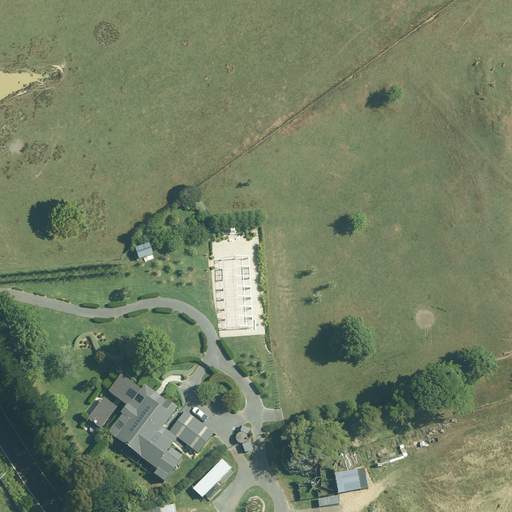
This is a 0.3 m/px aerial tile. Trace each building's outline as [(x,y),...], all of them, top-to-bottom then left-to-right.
[(161,314),(146,337),(189,364),(203,342),(161,314)] [(109,392),(128,407),(108,433),(158,471),(155,475),(165,482),(179,463),(167,454),(178,439),(198,454),(213,434),(185,412),(169,434),(162,429),(177,410),(145,385),(141,391),(121,376),(109,392)] [(101,398),(86,421),(95,427),(96,425),(102,428),(116,407),(101,398)] [(222,460),(193,490),(203,499),(232,469),(222,460)] [(340,511),(338,496),(318,499),(320,511),(340,511)]
